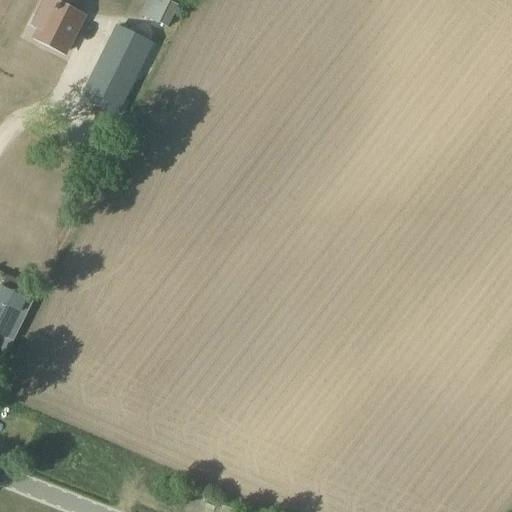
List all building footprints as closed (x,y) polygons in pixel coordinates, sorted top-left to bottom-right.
[(43,20),(33,39),(64,54),(82,17),(71,11),(76,0),(75,0),(43,0),(35,16),(43,20)] [(159,24),(170,2),(170,0),(146,0),(142,10),(139,16),(159,25),(159,24)] [(167,28),(170,22),(178,6),(170,2),(159,24),(167,28)] [(116,26),(90,78),(101,83),(91,104),(116,117),(153,45),(116,26)] [(0,291),(0,332),(9,337),(28,298),(3,285),(0,291)]
